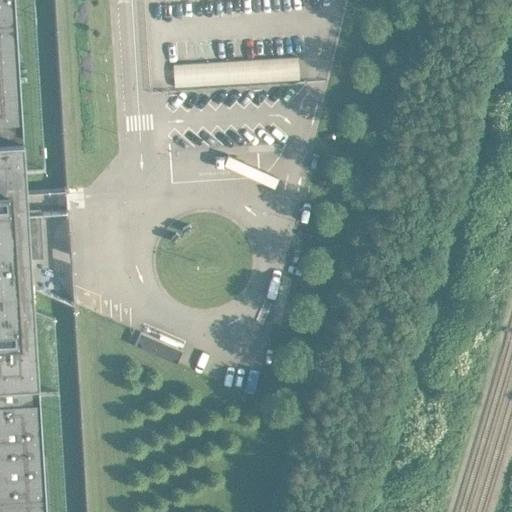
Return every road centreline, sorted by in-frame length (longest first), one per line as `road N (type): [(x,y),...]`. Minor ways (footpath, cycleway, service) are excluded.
road 1 (unclassified): [(141,215),(127,256),(140,298),(156,314),(197,328),(240,316),(268,276),(271,251),(250,206)]
road 2 (unclassified): [(130,0),(141,215)]
road 3 (unclassified): [(250,206),(206,185),(181,187),(141,215)]
